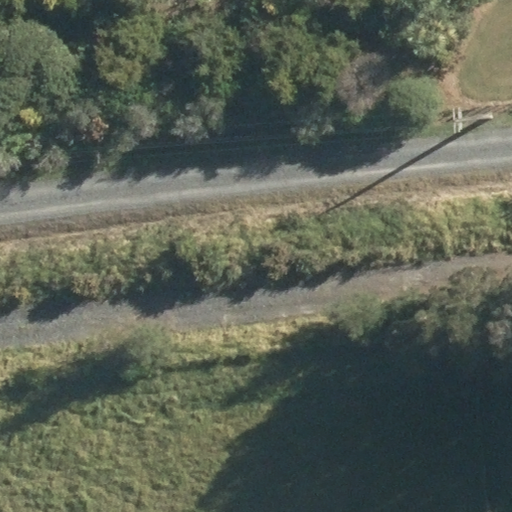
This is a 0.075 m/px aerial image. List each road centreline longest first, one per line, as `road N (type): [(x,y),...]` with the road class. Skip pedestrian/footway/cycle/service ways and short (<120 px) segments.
road 1 (track): [(0,348),(511,268)]
road 2 (track): [(511,139),(0,207)]
